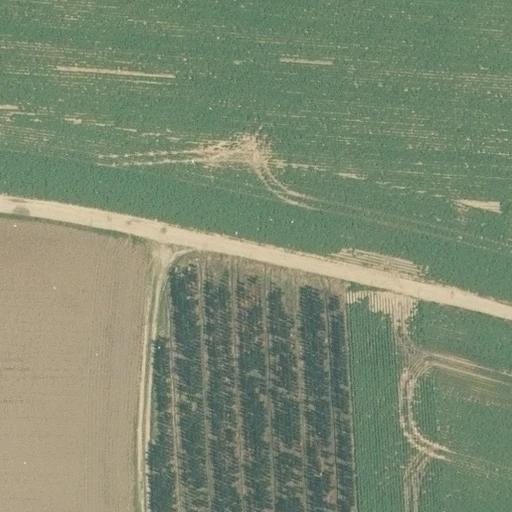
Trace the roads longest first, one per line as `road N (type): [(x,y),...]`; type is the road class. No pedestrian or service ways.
road 1 (track): [(511,328),(153,238),(0,218)]
road 2 (track): [(153,238),(138,511)]
